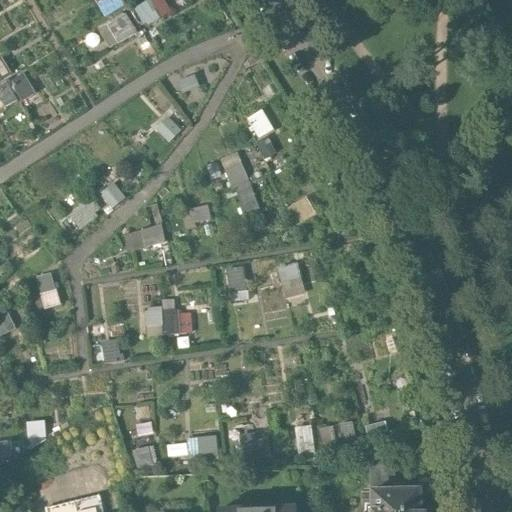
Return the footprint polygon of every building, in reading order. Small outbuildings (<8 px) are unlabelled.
[(119,0),(92,0),(99,16),(122,7),(119,0)] [(140,23),(166,14),(160,0),(143,0),(133,4),(140,23)] [(125,14),(97,24),(105,45),(132,35),(125,14)] [(22,71),(0,80),(0,107),(32,92),(22,71)] [(272,130),(281,126),(271,105),(263,109),(272,130)] [(246,118),(257,139),(271,131),(260,110),(246,118)] [(153,127),(168,140),(179,128),(164,114),(153,127)] [(235,210),(255,206),(241,152),(222,156),(235,210)] [(110,174),(97,180),(107,206),(120,200),(110,174)] [(82,204),(69,213),(78,226),(91,218),(82,204)] [(124,231),(127,250),(163,243),(160,225),(124,231)] [(284,299),(306,293),(298,261),(276,267),(284,299)] [(224,268),(225,291),(243,290),(242,267),(224,268)] [(55,272),(38,273),(41,307),(58,305),(55,272)] [(163,334),(190,332),(189,310),(174,311),(173,297),(161,298),(163,334)] [(159,304),(143,305),(145,335),(161,334),(159,304)] [(8,307),(0,310),(0,336),(18,329),(8,307)] [(253,431),(237,434),(241,457),(257,455),(253,431)] [(182,437),(183,463),(216,461),(214,435),(182,437)] [(420,511),(420,492),(371,493),(371,511),(420,511)] [(230,511),(309,511),(309,500),(230,502),(230,511)]
